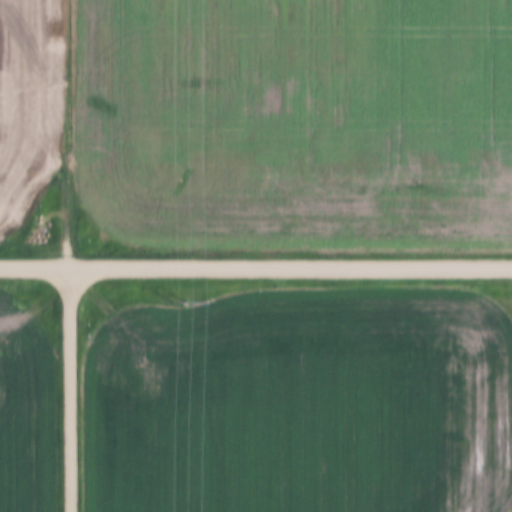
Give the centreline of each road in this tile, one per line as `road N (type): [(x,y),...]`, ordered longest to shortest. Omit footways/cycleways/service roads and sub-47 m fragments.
road 1 (residential): [(511,266),(0,267)]
road 2 (residential): [(73,511),(74,267)]
